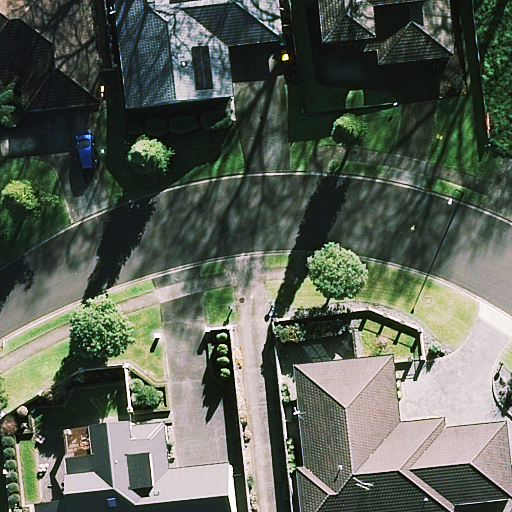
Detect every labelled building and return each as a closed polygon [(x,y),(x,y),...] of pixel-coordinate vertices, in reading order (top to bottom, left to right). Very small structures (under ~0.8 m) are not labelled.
[(104,109),(95,0),(0,0),(0,97),(29,95),(30,115),(104,109)] [(282,49),(279,0),(125,0),(132,112),(238,106),(235,52),(282,49)] [(438,43),(436,0),(325,0),(327,50),(388,49),(388,68),(455,67),(454,42),(438,43)] [(402,428),(398,364),(300,370),(308,511),(456,511),(456,507),(511,503),(511,452),(511,429),(448,433),(447,425),(402,428)] [(78,505),(42,507),(42,511),(237,511),(235,470),(173,474),(170,429),(101,434),(103,460),(75,462),(78,505)]
